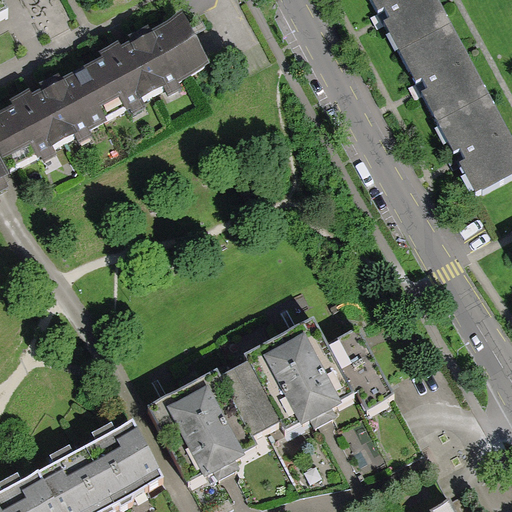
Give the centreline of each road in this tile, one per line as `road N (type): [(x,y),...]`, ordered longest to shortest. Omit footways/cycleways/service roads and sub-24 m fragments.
road 1 (residential): [(511,382),(294,0)]
road 2 (residential): [(196,511),(0,202)]
